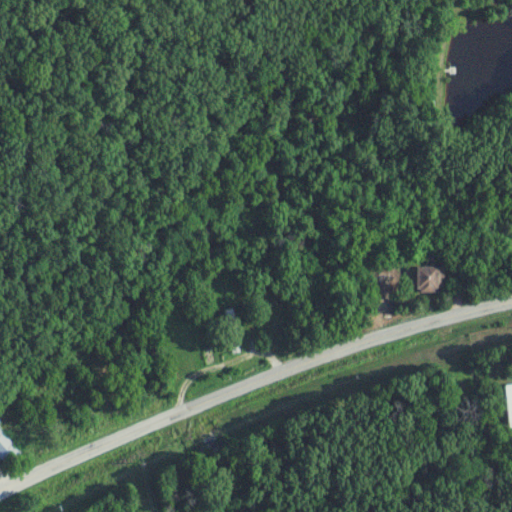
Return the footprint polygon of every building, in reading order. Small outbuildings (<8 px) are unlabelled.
[(417,267),(417,292),(445,292),(445,267),(417,267)] [(392,315),(392,274),(371,274),(371,315),(392,315)] [(241,353),(233,310),(223,311),(232,355),(241,353)] [(123,395),(130,413),(139,409),(133,391),(123,395)] [(0,457),(8,467),(22,454),(0,430),(0,457)]
